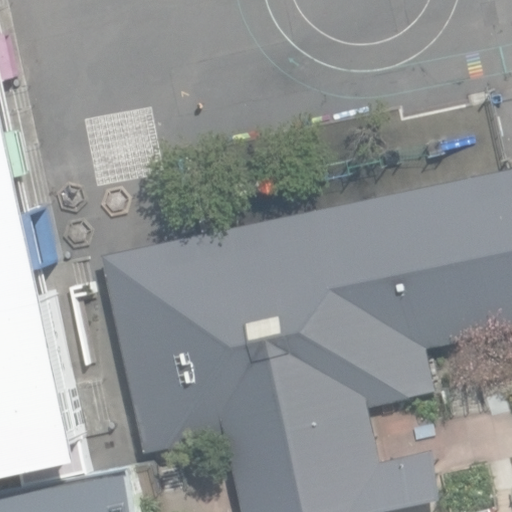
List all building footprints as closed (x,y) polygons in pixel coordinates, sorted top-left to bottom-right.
[(327,72),(288,85),(293,105),(410,73),(398,28),(321,48),(327,72)] [(0,471),(87,453),(0,47),(0,471)] [(511,84),(490,89),(506,160),(511,158),(511,84)] [(248,511),(347,511),(446,491),(438,447),(387,458),(375,401),(442,387),(433,344),(511,327),(511,167),(507,169),(203,233),(108,252),(150,450),(232,433),(248,511)] [(0,511),(145,511),(135,463),(0,492),(0,511)]
